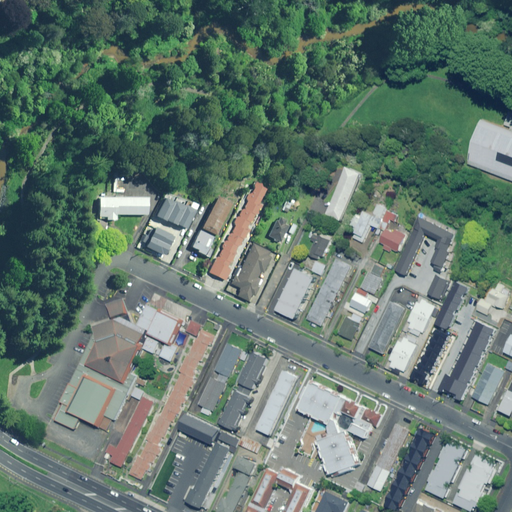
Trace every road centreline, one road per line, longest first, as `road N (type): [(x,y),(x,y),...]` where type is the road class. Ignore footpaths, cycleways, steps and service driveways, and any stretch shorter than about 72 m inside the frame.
road 1 (residential): [(511,448),(113,256)]
road 2 (secondary): [(123,511),(0,447)]
